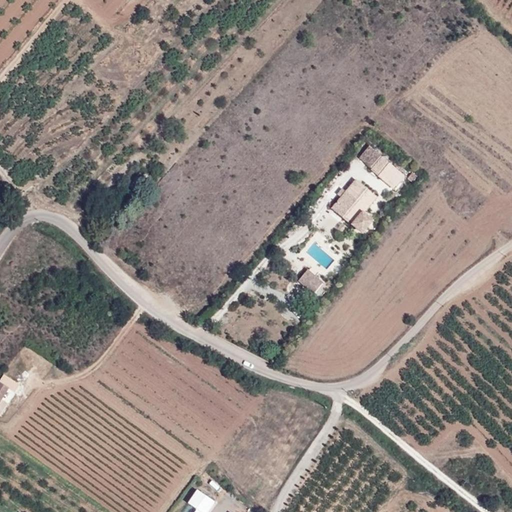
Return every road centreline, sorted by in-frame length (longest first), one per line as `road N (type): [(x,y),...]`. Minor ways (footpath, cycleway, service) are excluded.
road 1 (unclassified): [(511,250),(471,274),(393,361),(339,393),(183,329),(134,294),(66,222),(27,217)]
road 2 (track): [(339,393),(487,511)]
road 3 (track): [(147,303),(98,366),(40,382)]
road 4 (track): [(339,393),(339,415),(278,511)]
